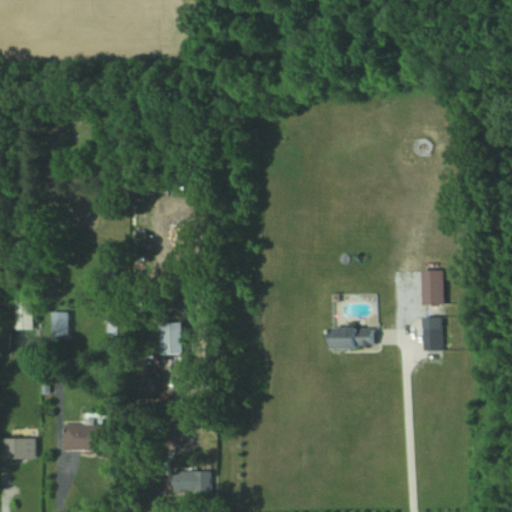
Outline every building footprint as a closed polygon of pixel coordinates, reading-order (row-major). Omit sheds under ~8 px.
[(33,300),(15,300),(15,328),(33,328),(33,300)] [(69,338),(69,310),(51,310),(51,338),(69,338)] [(160,353),(183,353),(183,322),(160,322),(160,353)] [(332,347),(374,347),(374,327),(332,327),(332,347)] [(423,327),(423,349),(441,349),(441,327),(423,327)] [(98,449),(98,456),(116,456),(116,422),(64,422),(64,449),(98,449)] [(35,437),(4,437),(4,458),(35,458),(35,437)] [(174,470),(174,491),(210,491),(210,470),(174,470)]
